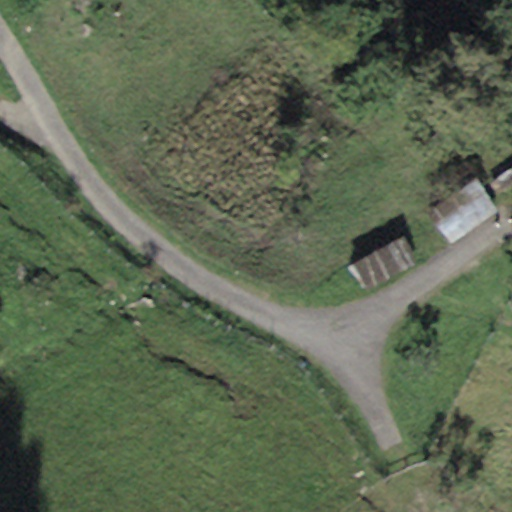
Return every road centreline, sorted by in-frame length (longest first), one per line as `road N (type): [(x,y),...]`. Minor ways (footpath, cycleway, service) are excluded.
road 1 (track): [(0,36),(74,164),(176,271),(321,342),(373,318),(506,226)]
road 2 (track): [(0,170),(45,221),(150,312),(256,381)]
road 3 (track): [(339,338),(415,511)]
